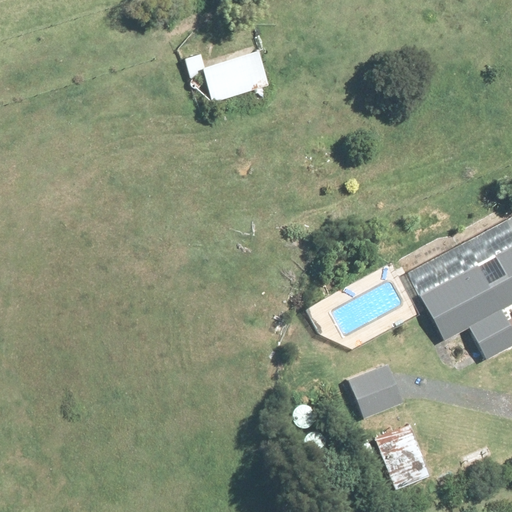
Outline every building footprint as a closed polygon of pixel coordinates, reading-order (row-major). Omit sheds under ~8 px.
[(273,85),(261,50),(209,69),(203,54),(187,60),(195,82),(209,77),(219,105),(273,85)] [(511,309),(511,225),(404,279),(439,349),(466,336),(482,369),(511,354),(511,348),(497,317),(511,309)] [(349,382),(362,419),(408,402),(395,366),(349,382)] [(314,397),(289,408),(320,481),(345,470),(314,397)] [(408,410),(372,423),(395,491),(432,478),(408,410)]
